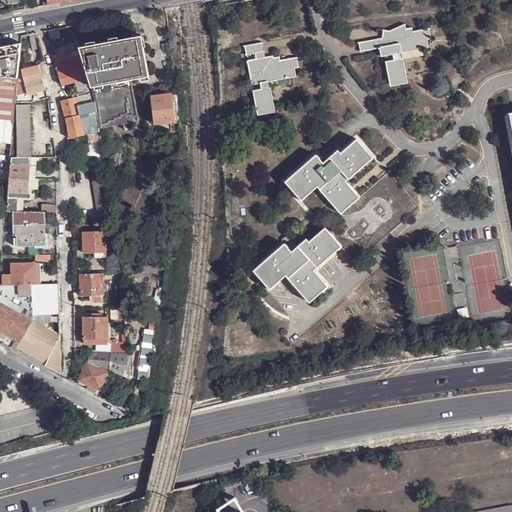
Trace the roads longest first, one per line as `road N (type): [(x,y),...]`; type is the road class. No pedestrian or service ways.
road 1 (motorway): [(511,367),(348,391),(0,476)]
road 2 (motorway): [(0,511),(258,445),(511,404)]
road 3 (tertiary): [(0,26),(143,0)]
road 4 (residential): [(0,356),(110,416)]
